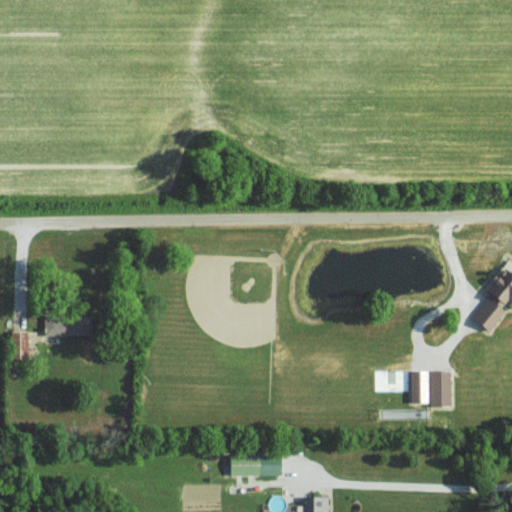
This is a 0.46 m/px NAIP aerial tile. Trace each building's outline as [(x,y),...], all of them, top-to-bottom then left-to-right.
[(486,330),(501,308),(497,306),(503,298),(511,304),(511,303),(511,276),(499,268),(483,290),(487,292),(469,318),(486,330)] [(41,317),(41,331),(66,332),(67,317),(41,317)] [(8,356),(24,356),(25,330),(8,329),(8,356)] [(446,368),(377,370),(377,390),(407,389),(407,401),(426,400),(427,405),(447,404),(446,368)] [(226,474),(277,472),(277,452),(226,453),(226,474)] [(299,511),(324,511),(325,495),(299,495),(299,504),(294,504),(294,511),(299,511)]
